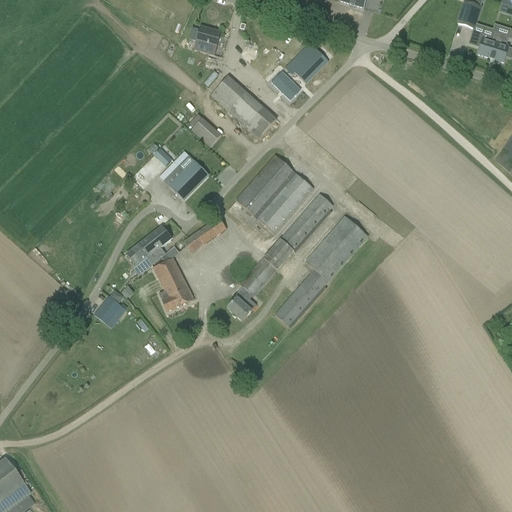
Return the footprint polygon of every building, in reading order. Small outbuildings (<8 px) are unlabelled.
[(340,0),(340,3),(364,10),(367,0),(340,0)] [(502,0),(501,5),(511,8),(509,1),(505,0),(502,0)] [(458,26),(474,31),(481,9),(464,4),(458,26)] [(194,53),(214,58),(220,35),(201,29),(194,53)] [(483,40),(478,56),(503,65),(505,58),(511,60),(511,58),(511,50),(508,50),(509,48),(505,47),(508,39),(494,34),(491,42),(483,40)] [(294,76),(306,86),(328,63),(310,45),(284,71),(292,78),(294,76)] [(282,75),(272,84),(290,102),(300,92),(282,75)] [(210,97),(252,134),(259,141),(276,122),(228,79),(210,97)] [(202,121),(191,132),(211,150),(221,138),(202,121)] [(171,163),(160,151),(154,157),(166,169),(171,163)] [(184,174),(169,189),(183,203),(209,177),(195,163),(189,157),(178,169),(184,174)] [(274,236),(313,191),(275,158),(236,203),(274,236)] [(295,255),(331,214),(329,212),(333,208),(320,196),(241,287),(243,289),(237,296),(239,298),(227,311),(242,324),(256,307),(250,301),(253,298),(254,299),(293,253),(295,255)] [(324,288),(361,246),(368,238),(345,219),(305,264),(314,272),(275,317),(291,331),(327,290),(324,288)] [(191,255),(226,231),(218,220),(183,244),(191,255)] [(172,241),(162,229),(138,247),(148,259),(146,261),(152,268),(166,257),(161,250),(172,241)] [(136,268),(133,270),(139,277),(152,268),(146,261),(148,259),(138,247),(126,256),(136,268)] [(167,314),(194,302),(173,259),(154,269),(153,270),(164,294),(159,296),(167,314)] [(101,309),(114,319),(119,323),(126,312),(109,298),(101,309)] [(0,503),(24,486),(4,460),(0,463),(0,503)]
